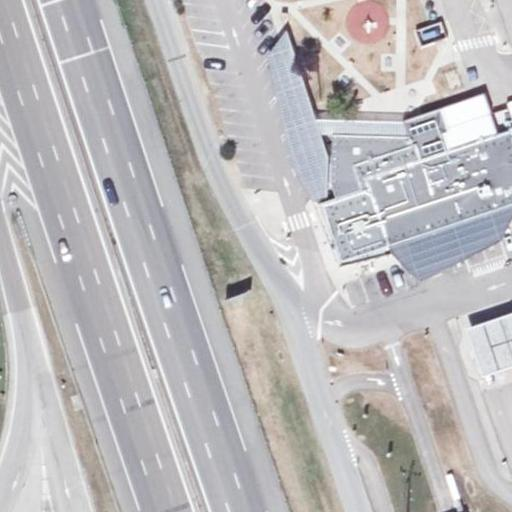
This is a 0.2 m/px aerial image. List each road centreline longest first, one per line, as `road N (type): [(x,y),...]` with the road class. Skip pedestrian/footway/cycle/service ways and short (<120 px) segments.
road 1 (motorway): [(242,511),(67,0)]
road 2 (motorway): [(0,16),(169,511)]
